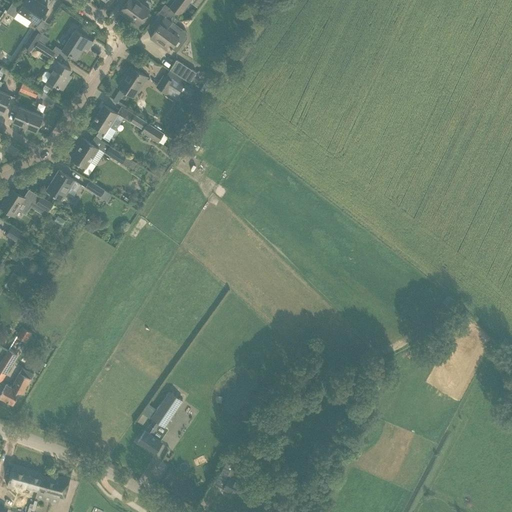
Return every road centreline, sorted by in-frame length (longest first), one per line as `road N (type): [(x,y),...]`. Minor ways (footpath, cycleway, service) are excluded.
road 1 (tertiary): [(178,511),(94,467),(0,431)]
road 2 (residential): [(40,155),(111,49),(102,23),(70,0)]
